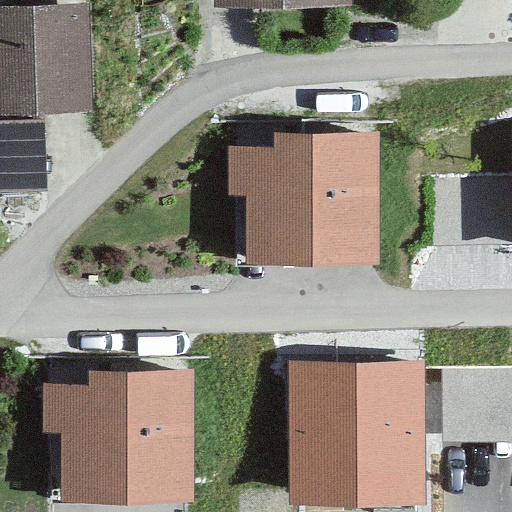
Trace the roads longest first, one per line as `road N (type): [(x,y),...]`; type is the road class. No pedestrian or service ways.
road 1 (residential): [(0,282),(182,105),(225,82),(303,67),(511,59)]
road 2 (residential): [(0,321),(511,311)]
